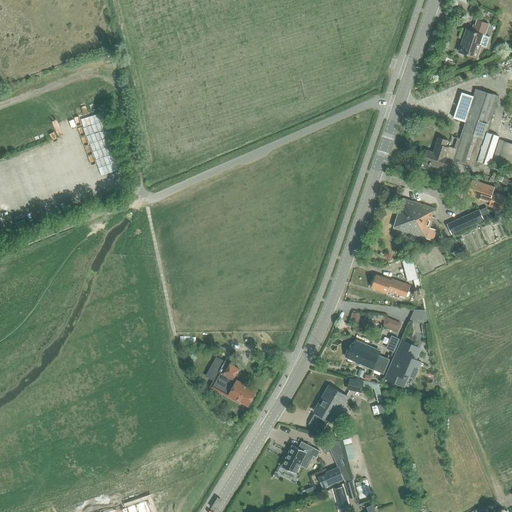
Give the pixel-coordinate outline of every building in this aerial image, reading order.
[(467,30),(459,52),(467,55),(477,59),(482,46),(486,47),(489,38),(485,37),(490,24),(482,22),(478,20),(476,26),(474,26),(472,31),(472,32),(467,30)] [(453,159),(453,160),(464,163),(477,167),(479,161),(489,165),(491,161),(493,154),(499,136),(488,133),(499,97),(499,96),(476,89),(474,96),(462,92),(454,118),(465,122),(463,128),(459,140),(456,149),(453,159)] [(423,162),(421,167),(429,170),(431,165),(443,169),(445,163),(445,161),(447,161),(448,158),(447,157),(450,148),(447,147),(449,141),(443,140),(438,138),(434,153),(427,151),(425,156),(423,162)] [(511,143),(499,139),(492,163),(511,169),(511,143)] [(491,176),(507,185),(510,180),(494,171),(491,176)] [(488,206),(503,211),(508,198),(493,193),(495,187),(472,180),(467,195),(490,202),(488,206)] [(431,220),(434,211),(435,209),(403,198),(394,228),(417,237),(426,239),(432,241),(437,230),(430,228),(433,220),(431,220)] [(446,224),(453,237),(485,222),(484,220),(491,217),(486,207),(480,210),(479,209),(446,224)] [(401,258),(408,280),(418,278),(411,255),(401,258)] [(411,286),(393,279),(392,281),(377,275),(372,288),(388,294),(388,291),(406,298),(411,286)] [(414,309),(409,320),(427,324),(425,310),(414,309)] [(352,312),(350,319),(354,319),(354,321),(360,321),(360,312),(352,312)] [(399,339),(392,335),(386,348),(394,352),(399,339)] [(416,360),(421,349),(402,340),(385,379),(404,387),(409,376),(414,378),(421,362),(416,360)] [(349,350),(347,356),(348,356),(347,358),(356,362),(356,361),(361,363),(361,364),(373,369),(384,374),(390,360),(372,352),(374,348),(357,341),(355,345),(353,344),(349,350)] [(240,401),(248,406),(258,391),(237,379),(236,381),(233,379),(234,376),(235,376),(240,368),(229,362),(229,363),(223,359),(219,365),(221,366),(218,371),(215,370),(211,377),(214,379),(209,387),(239,403),(240,401)] [(348,389),(361,392),(363,386),(375,389),(379,403),(383,402),(381,395),(379,385),(364,382),(364,383),(350,380),(348,389)] [(314,412),(332,423),(343,404),(344,405),(349,398),(329,386),(314,412)] [(351,438),(343,440),(345,447),(349,461),(356,459),(353,445),(351,438)] [(293,445),(282,466),(295,473),(300,465),(307,468),(313,456),(311,455),(314,448),(302,441),(298,448),(293,445)] [(342,452),(333,455),(335,461),(342,458),(343,458),(342,452)] [(327,474),(319,478),(323,488),(343,479),(344,482),(351,479),(342,458),(335,461),(338,467),(326,472),(327,474)] [(352,481),(345,483),(349,498),(356,496),(352,481)] [(362,485),(357,487),(360,498),(366,496),(362,485)]
